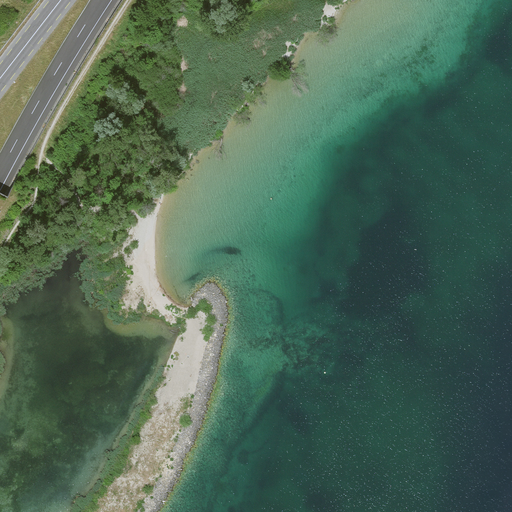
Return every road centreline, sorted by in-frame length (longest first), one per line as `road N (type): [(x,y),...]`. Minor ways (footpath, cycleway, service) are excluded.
road 1 (motorway): [(0,173),(101,0)]
road 2 (motorway): [(66,0),(0,108)]
